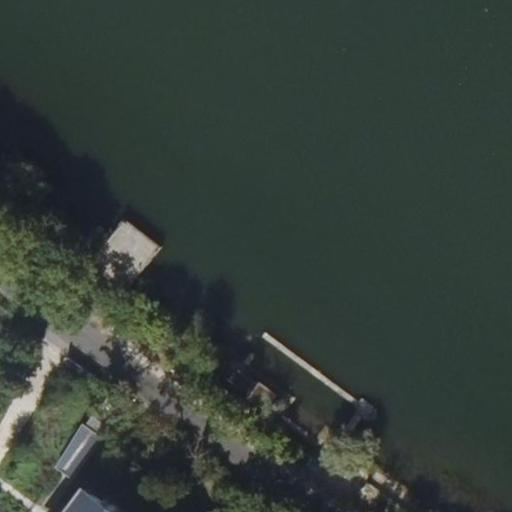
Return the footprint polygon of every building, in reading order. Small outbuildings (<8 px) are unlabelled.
[(252,389),(270,403),(283,385),(265,371),(261,377),(229,354),(224,361),(255,385),(252,389)] [(209,380),(300,446),(305,438),(215,373),(209,380)] [(39,414),(62,434),(93,398),(70,378),(39,414)] [(62,466),(75,475),(108,424),(95,416),(89,425),(62,466)] [(27,458),(44,459),(46,439),(29,438),(27,458)] [(299,449),(293,456),(307,466),(320,450),(312,444),(305,453),(299,449)] [(335,460),(322,476),(359,504),(371,486),(335,460)] [(126,511),(94,489),(77,511),(126,511)] [(0,511),(6,511),(10,507),(0,499),(0,511)]
